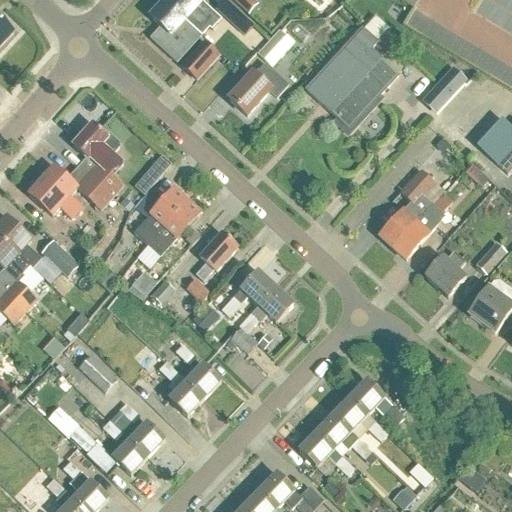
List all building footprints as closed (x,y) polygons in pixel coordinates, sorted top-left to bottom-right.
[(188,0),(167,0),(163,5),(197,36),(203,29),(209,35),(214,29),(208,23),(214,17),(198,2),(195,6),(188,0)] [(258,7),(249,0),(229,0),(249,18),(258,7)] [(299,0),(277,0),(291,14),(303,3),(299,0)] [(310,0),(321,9),(329,0),(310,0)] [(253,28),(226,3),(216,14),(234,31),(236,30),(244,38),(253,28)] [(163,5),(149,21),(164,35),(154,46),(176,66),(201,40),(197,36),(163,5)] [(0,49),(13,36),(0,23),(0,49)] [(257,59),(271,72),(294,48),(279,34),(257,59)] [(361,34),(306,94),(337,123),(334,127),(347,139),(380,103),(378,100),(396,80),(368,54),(375,47),(361,34)] [(181,71),(196,84),(218,60),(203,46),(181,71)] [(232,50),(227,70),(244,74),(250,54),(232,50)] [(419,105),(436,120),(468,85),(452,69),(419,105)] [(252,78),(228,105),(246,121),(269,96),(276,103),(287,90),(272,77),(265,70),(255,81),(252,78)] [(404,92),(387,108),(401,124),(419,108),(404,92)] [(501,123),(476,150),(497,169),(506,178),(511,171),(511,129),(510,131),(501,123)] [(91,128),(72,150),(94,170),(86,180),(112,204),(124,190),(112,180),(122,168),(112,159),(118,152),(118,148),(108,138),(106,141),(91,128)] [(40,185),(27,199),(52,222),(60,213),(71,224),(82,212),(71,202),(77,195),(78,194),(75,191),(53,171),(40,185)] [(410,207),(379,241),(392,253),(442,198),(442,199),(444,196),(420,174),(399,197),(410,207)] [(86,180),(75,191),(78,194),(77,195),(101,216),(112,204),(86,180)] [(478,180),(470,190),(483,201),(491,191),(478,180)] [(140,182),(133,190),(142,199),(150,190),(140,182)] [(173,195),(133,238),(146,250),(186,207),(173,195)] [(442,198),(392,253),(405,265),(445,221),(442,218),(452,207),(442,199),(442,198)] [(131,212),(134,209),(125,201),(119,207),(129,215),(131,212)] [(186,207),(146,250),(159,262),(199,219),(186,207)] [(84,238),(94,227),(85,218),(75,229),(84,238)] [(6,223),(0,228),(0,244),(29,271),(32,274),(41,264),(26,250),(30,245),(6,223)] [(193,236),(185,244),(191,249),(199,241),(193,236)] [(237,253),(221,238),(198,263),(205,269),(195,280),(202,287),(212,275),(215,277),(237,253)] [(0,244),(0,271),(3,275),(13,284),(2,295),(26,318),(39,305),(30,297),(43,284),(32,274),(29,271),(0,244)] [(79,270),(53,245),(41,257),(68,283),(79,270)] [(485,279),(486,280),(507,257),(496,247),(475,270),(477,271),(475,273),(484,280),(485,279)] [(443,262),(424,282),(447,303),(465,282),(458,276),(465,268),(453,257),(446,265),(443,262)] [(106,271),(95,284),(107,295),(118,282),(106,271)] [(129,293),(143,305),(153,294),(150,292),(154,287),(143,277),(129,293)] [(275,293),(257,277),(233,303),(220,316),(228,323),(247,302),(257,311),(258,312),(275,293)] [(211,298),(195,284),(186,294),(195,302),(190,308),(196,313),(211,298)] [(161,309),(174,294),(164,285),(151,301),(161,309)] [(511,313),(511,294),(498,285),(493,286),(468,320),(494,339),(511,313)] [(258,312),(257,311),(238,332),(239,333),(230,344),(247,359),(257,348),(263,354),(271,346),(265,339),(256,349),(246,339),(257,326),(259,328),(267,320),(276,328),(293,310),(275,293),(258,312)] [(0,315),(15,330),(26,318),(2,295),(0,297),(0,315)] [(199,317),(191,325),(204,337),(212,329),(199,317)] [(47,323),(33,338),(42,347),(56,332),(47,323)] [(11,357),(20,368),(29,360),(21,349),(11,357)] [(175,357),(189,370),(196,362),(182,350),(175,357)] [(511,365),(489,353),(484,363),(511,378),(511,365)] [(117,386),(91,361),(79,373),(105,398),(117,386)] [(185,387),(186,386),(166,367),(159,375),(171,387),(168,391),(175,398),(168,405),(186,422),(203,404),(185,387)] [(186,386),(185,387),(203,404),(220,387),(202,369),(186,386)] [(349,403),(367,421),(374,413),(382,421),(384,418),(397,430),(404,423),(366,386),(349,403)] [(367,421),(349,403),(332,421),(370,458),(371,457),(351,437),(367,421)] [(119,416),(109,426),(123,438),(124,439),(133,429),(140,421),(126,408),(119,416)] [(58,412),(47,423),(68,443),(70,441),(79,431),(58,412)] [(332,421),(315,438),(353,475),(354,474),(334,454),(340,448),(348,455),(351,452),(364,464),(370,458),(332,421)] [(109,426),(102,433),(116,446),(123,438),(109,426)] [(367,434),(381,447),(388,439),(375,426),(367,434)] [(146,428),(129,446),(147,463),(164,445),(146,428)] [(79,431),(70,441),(88,458),(97,449),(79,431)] [(46,437),(37,446),(55,463),(64,454),(46,437)] [(353,475),(315,438),(298,456),(316,473),(327,462),(347,481),(353,475)] [(129,446),(112,463),(130,481),(147,463),(129,446)] [(53,484),(53,485),(80,511),(99,511),(107,504),(70,467),(63,474),(74,484),(69,489),(79,498),(74,503),(53,484)] [(417,469),(406,481),(421,495),(432,483),(417,469)] [(467,472),(458,484),(482,501),(491,489),(467,472)] [(80,511),(53,485),(53,484),(48,479),(41,486),(46,491),(46,492),(66,511),(64,511),(80,511)] [(276,479),(259,496),(275,511),(277,511),(283,507),(288,511),(293,511),(294,511),(295,511),(317,511),(322,507),(308,492),(299,501),(276,479)] [(334,503),(341,495),(331,485),(323,492),(334,503)] [(400,511),(407,511),(414,504),(402,493),(392,505),(400,511)] [(275,511),(259,496),(243,511),(275,511)]
